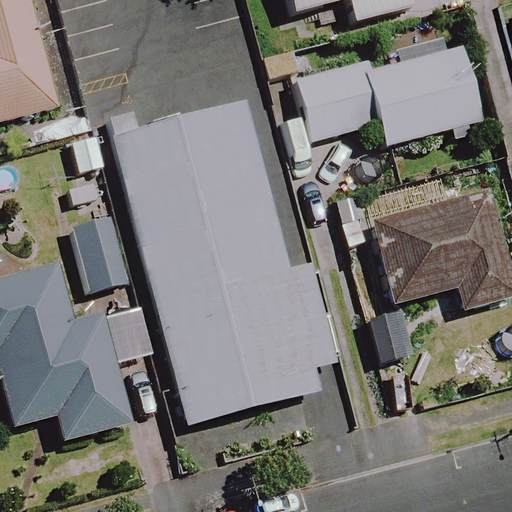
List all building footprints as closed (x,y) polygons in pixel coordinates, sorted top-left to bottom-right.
[(0,0),(0,129),(56,115),(25,0),(0,0)] [(421,0),(279,0),(285,24),(337,11),(342,33),(368,26),(425,12),(421,0)] [(372,76),(369,64),(286,84),(302,152),(371,135),(376,158),(478,134),(459,55),(372,76)] [(106,139),(177,435),(307,404),(302,381),(327,375),(304,282),(279,288),(236,108),(106,139)] [(92,143),(62,151),(73,195),(103,187),(92,143)] [(510,307),(478,192),(362,225),(387,316),(401,312),(448,299),(454,323),(510,307)] [(123,293),(103,222),(63,233),(83,305),(123,293)] [(54,453),(124,434),(108,373),(146,363),(133,316),(72,332),(55,272),(0,286),(0,419),(5,439),(47,428),(54,453)]
